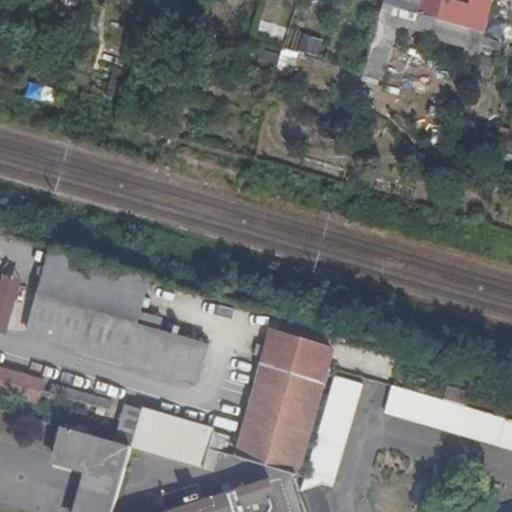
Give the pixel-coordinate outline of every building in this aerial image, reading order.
[(402,23),(481,45),(485,33),(437,20),(442,0),(419,0),(416,14),(403,11),(405,0),(385,0),(384,5),(364,77),(379,81),(394,27),(400,29),(402,23)] [(416,14),(419,0),(405,0),(403,11),(416,14)] [(437,20),(485,33),(493,0),(472,0),(470,8),(442,0),(437,20)] [(288,28),(271,23),(266,41),(283,47),(288,28)] [(280,70),(296,74),(301,54),(286,50),(280,70)] [(53,252),(47,274),(104,290),(142,302),(149,279),(53,252)] [(104,290),(47,274),(40,299),(41,300),(136,326),(138,316),(142,302),(104,290)] [(0,331),(13,334),(24,281),(3,277),(0,291),(0,331)] [(136,326),(41,300),(30,338),(198,385),(209,347),(160,332),(136,326)] [(136,326),(160,332),(162,323),(138,316),(136,326)] [(274,338),(273,344),(333,363),(335,354),(274,338)] [(333,363),(273,344),(241,463),(299,478),(333,363)] [(307,511),(328,511),(319,484),(329,479),(367,381),(340,372),(299,478),(292,495),(301,493),(307,511)] [(0,394),(109,424),(114,405),(0,373),(0,394)] [(511,418),(398,383),(388,409),(511,448),(511,418)] [(119,446),(129,449),(207,471),(211,455),(217,435),(129,410),(119,446)] [(79,511),(111,511),(129,449),(119,446),(63,430),(55,462),(91,473),(79,511)] [(217,435),(211,455),(223,458),(228,438),(217,435)] [(276,511),(269,488),(260,485),(180,511),(276,511)]
